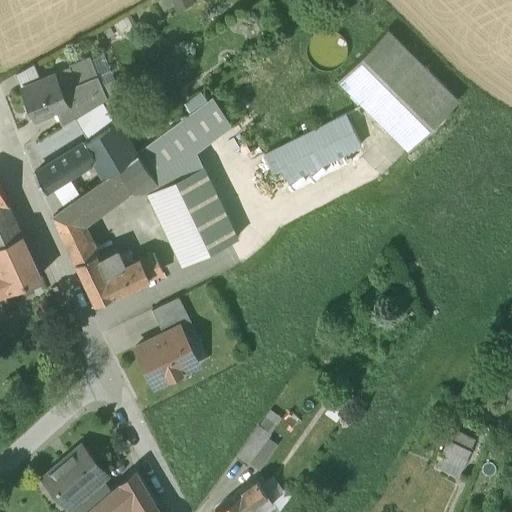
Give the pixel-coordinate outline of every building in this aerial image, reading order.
[(345,57),(346,49),(345,42),(340,35),(334,31),(326,29),(318,31),(311,35),(307,42),(306,50),(307,58),(312,64),(318,69),(326,70),(334,68),(341,64),(345,57)] [(387,29),(337,79),(408,149),(457,99),(387,29)] [(88,59),(70,66),(55,73),(68,104),(79,100),(78,98),(99,86),(99,85),(88,59)] [(55,73),(21,87),(34,118),(66,105),(68,104),(55,73)] [(99,85),(99,86),(106,98),(120,90),(115,78),(99,85)] [(99,86),(78,98),(79,100),(86,110),(101,102),(106,98),(99,86)] [(212,96),(160,134),(136,151),(106,175),(104,176),(74,197),(53,212),(52,213),(62,233),(80,221),(130,187),(147,189),(173,243),(182,259),(183,262),(236,238),(196,148),(231,124),(212,96)] [(68,104),(66,105),(74,118),(86,110),(79,100),(68,104)] [(75,118),(88,138),(113,122),(101,102),(75,118)] [(345,113),(272,150),(280,167),(287,180),(361,144),(345,113)] [(88,138),(83,141),(84,142),(94,158),(96,161),(106,175),(136,151),(128,139),(116,121),(113,122),(88,138)] [(84,142),(34,173),(43,191),(94,158),(84,142)] [(272,170),(280,167),(272,150),(264,154),(272,170)] [(266,174),(267,171),(266,169),(264,166),(262,164),(259,164),(256,164),(253,166),(252,169),(251,172),(252,175),(253,177),(256,179),(259,179),(262,179),(264,177),(266,174)] [(272,190),(273,187),(272,184),(271,181),(268,179),(265,179),(262,179),(259,181),(258,184),(257,187),(258,190),(259,192),(262,194),(265,195),(268,194),(271,192),(272,190)] [(67,185),(46,198),(53,212),(74,197),(67,185)] [(0,260),(29,249),(8,204),(0,206),(0,260)] [(80,221),(62,233),(68,247),(87,238),(80,221)] [(87,238),(68,247),(75,261),(94,252),(87,238)] [(173,243),(154,252),(162,269),(182,259),(173,243)] [(122,267),(114,248),(96,256),(101,267),(106,264),(110,273),(121,267),(122,267)] [(29,249),(0,260),(0,269),(9,290),(41,276),(29,249)] [(106,264),(101,267),(96,256),(94,252),(75,261),(94,302),(130,285),(121,267),(110,273),(106,264)] [(162,269),(154,252),(141,259),(149,276),(162,269)] [(122,267),(121,267),(130,285),(149,276),(141,259),(140,258),(122,267)] [(409,270),(426,312),(440,306),(423,264),(409,270)] [(0,269),(0,293),(9,290),(0,269)] [(177,296),(151,309),(163,333),(178,325),(181,332),(192,326),(177,296)] [(163,333),(135,347),(154,385),(198,363),(181,332),(178,325),(163,333)] [(192,326),(181,332),(198,363),(209,357),(192,326)] [(511,393),(511,374),(506,371),(498,386),(511,393)] [(258,424),(235,457),(246,465),(270,433),(280,418),(269,410),(258,424)] [(472,450),(450,440),(438,466),(459,477),(472,450)] [(81,443),(41,477),(55,493),(58,491),(69,504),(66,507),(67,508),(102,478),(103,477),(90,463),(94,459),(81,443)] [(146,511),(155,504),(134,468),(83,511),(120,511),(131,502),(136,511),(146,511)] [(102,478),(67,508),(70,511),(81,511),(110,487),(102,478)] [(256,479),(214,509),(216,511),(254,511),(250,506),(266,494),(256,479)] [(269,498),(268,498),(278,511),(287,500),(294,490),(286,486),(269,498)] [(269,498),(266,494),(250,506),(254,511),(277,511),(278,511),(268,498),(269,498)]
